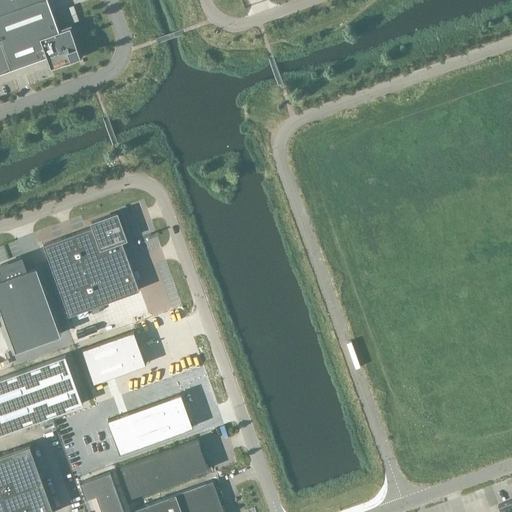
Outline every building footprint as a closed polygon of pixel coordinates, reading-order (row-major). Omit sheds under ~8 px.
[(0,0),(0,72),(47,55),(51,66),(81,55),(70,25),(59,29),(48,0),(0,0)] [(435,109),(314,152),(346,242),(467,199),(435,109)] [(97,225),(46,243),(69,312),(136,288),(120,237),(125,235),(119,215),(118,211),(94,221),(95,222),(97,225)] [(0,269),(3,277),(0,278),(0,305),(16,349),(61,333),(37,265),(25,269),(21,258),(11,262),(11,261),(9,262),(0,265),(0,269)] [(134,329),(81,348),(94,382),(147,363),(134,329)] [(0,432),(41,418),(84,403),(66,354),(0,377),(0,432)] [(181,391),(108,417),(120,451),(193,425),(181,391)] [(198,438),(120,466),(131,494),(131,496),(181,478),(209,468),(198,438)] [(30,443),(0,453),(0,511),(52,511),(55,511),(30,443)] [(125,511),(111,471),(81,481),(86,498),(97,494),(103,511),(125,511)] [(224,511),(213,480),(175,493),(182,511),(224,511)] [(160,499),(156,500),(160,511),(182,511),(175,493),(160,499)] [(511,511),(511,499),(498,504),(500,511),(511,511)] [(156,500),(136,507),(137,511),(160,511),(156,500)]
